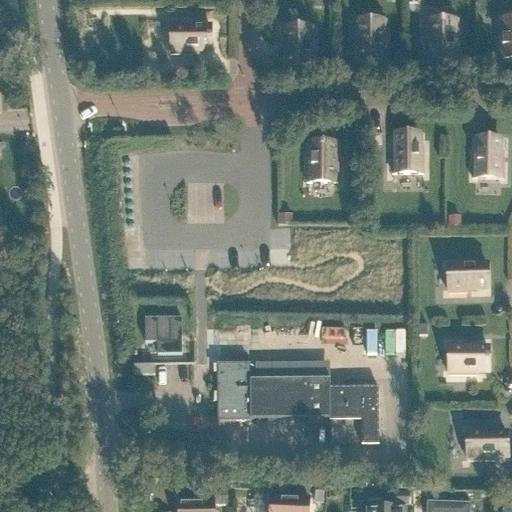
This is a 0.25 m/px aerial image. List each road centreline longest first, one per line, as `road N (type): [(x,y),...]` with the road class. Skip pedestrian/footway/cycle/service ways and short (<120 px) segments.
road 1 (unclassified): [(107,511),(61,115)]
road 2 (residential): [(250,106),(511,99)]
road 3 (residential): [(61,115),(100,107),(250,106)]
